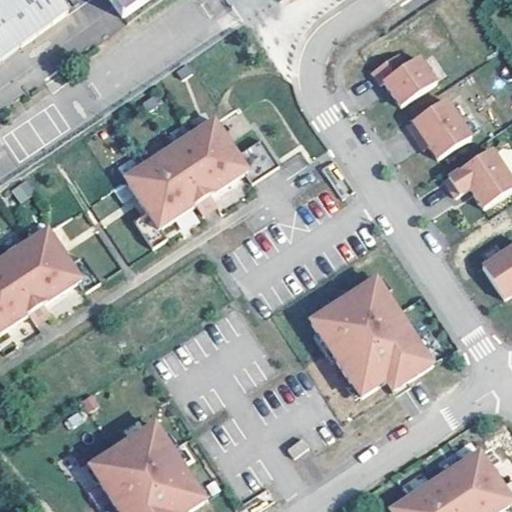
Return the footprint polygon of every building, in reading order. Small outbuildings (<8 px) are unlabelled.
[(55,0),(5,0),(0,4),(0,65),(68,17),(55,0)] [(150,0),(107,0),(122,20),(150,0)] [(390,93),(401,110),(437,85),(420,61),(407,70),(399,57),(372,75),(381,88),(384,85),(390,93)] [(471,140),(446,102),(408,128),(417,141),(422,138),(426,144),(429,149),(438,162),(471,140)] [(214,123),(125,182),(148,216),(136,225),(153,252),(168,242),(161,231),(196,208),(203,219),(218,209),(210,199),(246,175),(252,185),(279,168),(262,141),(237,158),(214,123)] [(422,138),(417,141),(424,152),(429,149),(426,144),(422,138)] [(511,182),(492,152),(444,183),(455,200),(470,191),(472,194),(483,211),(511,192),(511,182)] [(48,234),(0,266),(0,352),(1,352),(0,350),(0,338),(30,318),(37,329),(51,320),(44,309),(79,286),(86,296),(101,287),(83,260),(71,268),(48,234)] [(511,249),(482,269),(504,301),(511,296),(511,249)] [(376,282),(311,324),(361,400),(386,384),(393,395),(400,390),(433,368),(376,282)] [(155,427),(90,470),(117,511),(193,511),(206,504),(155,427)] [(309,452),(302,441),(286,452),(293,463),(309,452)] [(480,455),(392,511),(502,511),(511,507),(511,508),(511,482),(503,489),(480,455)]
